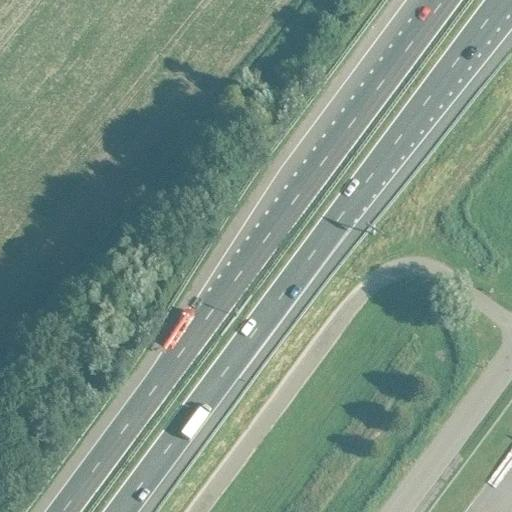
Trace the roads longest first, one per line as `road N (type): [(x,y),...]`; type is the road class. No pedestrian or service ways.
road 1 (motorway): [(121,511),(505,0)]
road 2 (motorway): [(443,0),(62,511)]
road 3 (unclassified): [(198,511),(354,301),(385,275),(414,268),(439,274),(511,326)]
road 4 (unclassified): [(511,355),(398,511)]
